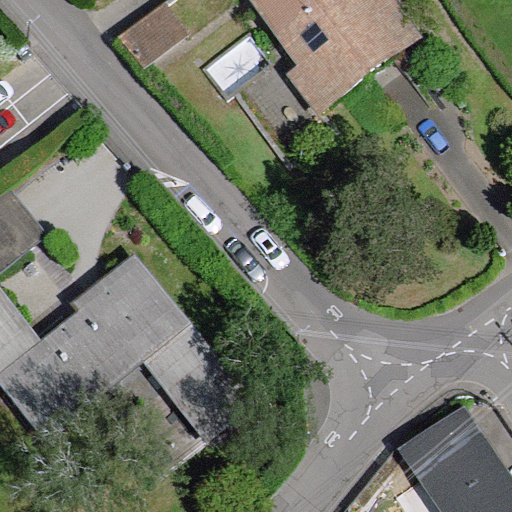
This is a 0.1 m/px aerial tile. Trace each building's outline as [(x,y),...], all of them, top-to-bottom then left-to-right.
[(423,50),(384,0),(276,0),(258,14),(308,80),(299,87),(326,124),(423,50)] [(165,11),(122,44),(146,77),(190,45),(165,11)] [(0,207),(0,284),(50,245),(13,197),(0,207)] [(261,423),(140,266),(77,315),(83,324),(45,354),(3,299),(0,301),(0,390),(48,453),(150,375),(214,459),(261,423)] [(511,511),(511,481),(464,410),(399,454),(418,482),(401,493),(414,511),(511,511)]
